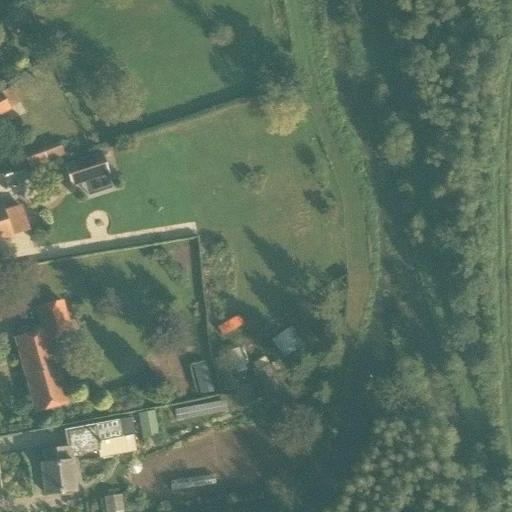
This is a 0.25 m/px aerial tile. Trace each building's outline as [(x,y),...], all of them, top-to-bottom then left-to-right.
[(0,115),(10,110),(9,108),(1,93),(1,92),(0,92),(0,115)] [(30,167),(64,158),(60,146),(27,154),(30,167)] [(73,186),(84,182),(108,175),(110,174),(103,153),(67,164),(73,186)] [(0,242),(13,239),(0,199),(0,242)] [(35,412),(67,402),(57,355),(64,353),(59,338),(73,335),(63,300),(36,308),(43,331),(15,339),(35,412)] [(311,333),(302,321),(292,328),(291,326),(271,340),(284,358),(303,344),(301,340),(311,333)] [(252,334),(243,340),(247,347),(256,341),(252,334)] [(226,364),(224,357),(214,360),(224,392),(235,389),(227,364),(226,364)] [(206,364),(194,367),(200,394),(213,391),(206,364)] [(269,400),(286,390),(271,364),(254,374),(269,400)] [(177,422),(226,410),(223,398),(174,409),(177,422)] [(156,412),(140,414),(144,440),(160,438),(156,412)] [(99,459),(136,452),(133,435),(134,435),(131,418),(64,430),(67,449),(43,451),(45,464),(41,465),(45,495),(75,491),(72,462),(72,454),(98,452),(99,459)] [(105,502),(106,511),(121,511),(124,511),(122,500),(121,494),(104,497),(105,502)]
